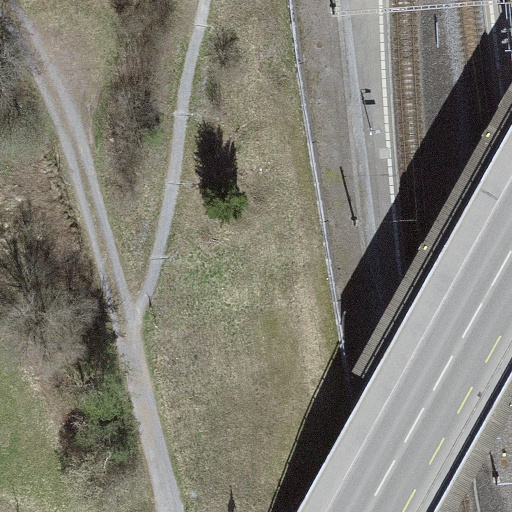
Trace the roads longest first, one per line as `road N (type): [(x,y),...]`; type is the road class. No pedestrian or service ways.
road 1 (track): [(130,335),(98,189),(55,78),(0,0)]
road 2 (primary): [(368,511),(511,253)]
road 3 (track): [(169,511),(130,335)]
